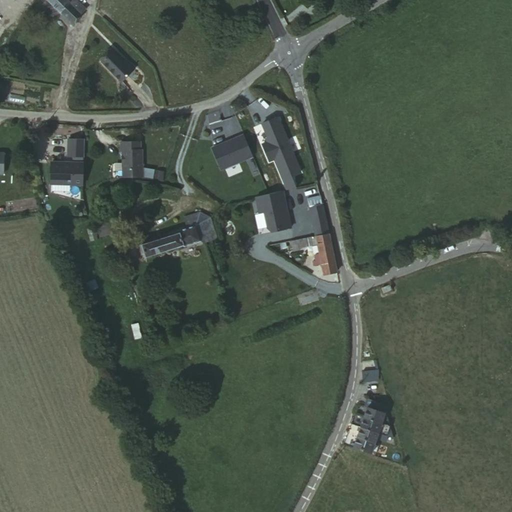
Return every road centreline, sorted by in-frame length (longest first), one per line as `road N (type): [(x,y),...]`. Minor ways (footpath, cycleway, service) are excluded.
road 1 (unclassified): [(289,52),(219,100),(169,112),(116,118),(0,111)]
road 2 (tertiary): [(289,52),(350,287)]
road 3 (tertiary): [(350,287),(354,366),(337,429),(298,511)]
road 4 (unclassified): [(350,287),(470,248),(511,252)]
